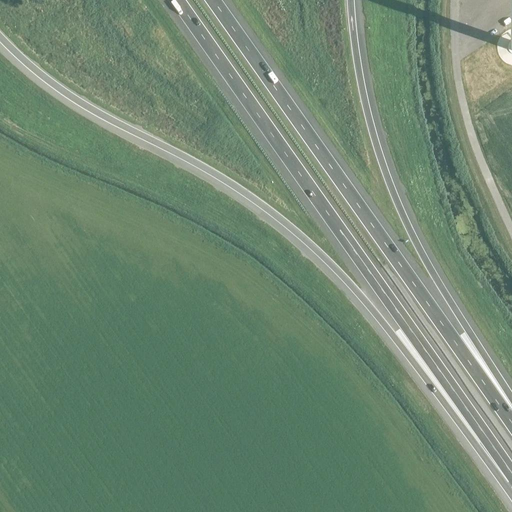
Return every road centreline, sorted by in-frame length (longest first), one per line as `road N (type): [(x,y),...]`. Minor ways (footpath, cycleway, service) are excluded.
road 1 (motorway): [(0,37),(55,86),(237,187),(316,249),(375,312),(484,457),(511,476)]
road 2 (motorway): [(178,0),(511,472)]
road 3 (motorway): [(511,423),(214,0)]
road 4 (motorway): [(511,397),(392,191),(366,106),(352,0)]
